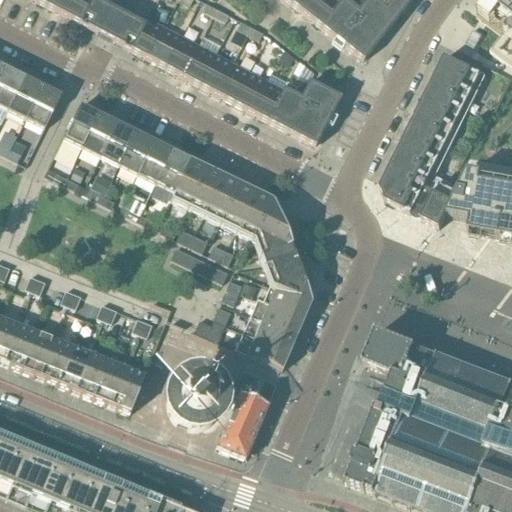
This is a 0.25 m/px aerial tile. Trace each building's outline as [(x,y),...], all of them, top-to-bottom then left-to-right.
[(27,0),(27,1),(44,10),(49,0),(27,0)] [(49,0),(44,10),(45,11),(61,19),(71,0),(49,0)] [(71,0),(61,19),(79,29),(94,0),(71,0)] [(121,10),(102,0),(94,0),(79,29),(104,42),(121,10)] [(190,0),(179,0),(178,4),(189,9),(193,2),(190,0)] [(278,0),(289,8),(296,0),(278,0)] [(296,0),(289,8),(305,20),(320,0),(296,0)] [(320,32),(342,4),(336,0),(320,0),(305,20),(320,32)] [(395,24),(407,9),(395,0),(368,0),(367,2),(395,24)] [(395,0),(407,9),(413,0),(395,0)] [(448,214),(445,220),(446,220),(453,222),(463,223),(469,225),(469,227),(467,237),(511,245),(511,0),(491,0),(476,20),(486,28),(502,40),(490,55),(511,72),(511,174),(496,172),(471,168),(467,177),(464,181),(457,197),(448,214)] [(320,32),(356,61),(362,66),(395,24),(367,2),(356,15),(342,4),(320,32)] [(208,29),(212,21),(216,14),(200,5),(196,13),(201,16),(197,24),(208,29)] [(145,22),(138,18),(121,10),(104,42),(128,55),(145,22)] [(216,14),(212,21),(230,31),(234,23),(216,14)] [(128,55),(131,56),(146,64),(163,32),(145,22),(128,55)] [(246,39),(250,32),(239,26),(235,34),(246,39)] [(180,41),(163,32),(146,64),(163,73),(180,41)] [(250,32),(246,39),(258,45),(262,37),(250,32)] [(481,38),(473,33),(465,47),(474,52),(481,38)] [(163,73),(171,77),(181,82),(197,50),(180,41),(163,73)] [(215,59),(197,50),(181,82),(198,91),(215,59)] [(444,61),(380,192),(384,205),(439,232),(445,220),(448,214),(457,197),(449,193),(428,183),(479,79),(478,78),(483,68),(483,67),(457,54),(451,65),(444,61)] [(198,91),(206,95),(215,100),(232,68),(215,59),(198,91)] [(215,100),(224,104),(232,109),(249,77),(232,68),(215,100)] [(22,82),(4,73),(0,80),(0,112),(6,115),(22,82)] [(232,109),(241,113),(249,118),(266,85),(249,77),(232,109)] [(40,91),(22,82),(6,115),(24,125),(40,91)] [(283,94),(266,85),(249,118),(266,127),(283,94)] [(266,127),(310,149),(311,150),(315,149),(339,103),(307,87),(299,103),(283,94),(266,127)] [(59,101),(40,91),(24,125),(43,134),(59,101)] [(62,143),(70,147),(81,153),(97,120),(78,110),(62,143)] [(116,129),(97,120),(81,153),(99,162),(116,129)] [(134,138),(122,132),(116,129),(99,162),(117,171),(134,138)] [(152,147),(134,138),(117,171),(136,180),(152,147)] [(170,156),(152,147),(136,180),(154,189),(170,156)] [(0,159),(5,162),(9,155),(0,150),(0,159)] [(9,155),(5,162),(16,167),(19,160),(9,155)] [(189,165),(179,160),(170,156),(154,189),(172,198),(189,165)] [(268,291),(309,308),(310,308),(271,205),(189,165),(172,198),(169,205),(252,246),(268,290),(268,291)] [(75,171),(69,183),(79,187),(84,176),(75,171)] [(62,190),(66,183),(55,178),(51,185),(62,190)] [(96,179),(90,192),(103,199),(110,185),(96,179)] [(66,183),(62,190),(73,195),(76,188),(66,183)] [(99,208),(102,201),(91,196),(88,203),(99,208)] [(135,226),(139,219),(144,208),(127,199),(118,218),(135,226)] [(102,201),(99,208),(109,214),(113,206),(102,201)] [(139,219),(135,226),(146,232),(150,225),(139,219)] [(158,238),(171,244),(177,233),(164,226),(158,238)] [(175,246),(201,258),(206,247),(180,234),(175,246)] [(207,262),(226,271),(232,259),(213,250),(207,262)] [(169,264),(221,289),(227,278),(175,253),(169,264)] [(1,270),(0,271),(0,284),(3,286),(8,273),(1,270)] [(31,297),(36,284),(29,281),(24,294),(31,297)] [(36,284),(31,297),(39,300),(44,287),(36,284)] [(241,291),(229,286),(226,292),(238,297),(241,291)] [(302,325),(309,308),(268,291),(261,306),(256,304),(256,305),(302,325)] [(220,306),(232,311),(238,297),(226,292),(220,306)] [(67,311),(72,298),(65,295),(59,308),(67,311)] [(72,298),(67,311),(74,314),(80,301),(72,298)] [(295,342),(302,325),(256,305),(248,321),(295,342)] [(103,326),(108,313),(100,310),(95,323),(103,326)] [(215,319),(227,324),(229,317),(218,312),(215,319)] [(108,313),(103,326),(110,329),(115,316),(108,313)] [(227,324),(215,319),(212,326),(224,331),(227,324)] [(248,321),(241,338),(288,358),(295,342),(248,321)] [(0,368),(2,369),(18,330),(0,323),(0,368)] [(138,340),(143,327),(136,324),(131,337),(138,340)] [(224,331),(212,326),(211,325),(209,330),(197,325),(192,338),(216,348),(224,331)] [(143,327),(138,340),(146,343),(151,330),(143,327)] [(2,369),(20,376),(36,338),(18,330),(2,369)] [(345,489),(405,511),(511,511),(511,395),(510,395),(511,389),(500,384),(495,382),(452,366),(435,359),(435,360),(431,358),(375,336),(367,356),(365,360),(362,369),(364,369),(365,370),(392,380),(389,387),(385,398),(384,398),(378,412),(378,413),(375,412),(374,415),(360,449),(358,456),(357,457),(356,456),(350,471),(352,472),(347,483),(347,484),(345,488),(345,489)] [(20,376),(38,383),(53,345),(36,338),(20,376)] [(234,356),(247,361),(281,376),(288,358),(241,338),(234,356)] [(38,383),(56,391),(71,352),(53,345),(38,383)] [(56,391),(74,398),(89,359),(71,352),(56,391)] [(74,398),(91,405),(107,366),(89,359),(74,398)] [(91,405),(109,412),(125,373),(107,366),(91,405)] [(109,412),(128,419),(144,381),(125,373),(109,412)] [(264,411),(273,390),(241,376),(232,398),(236,400),(236,399),(264,411)] [(218,401),(217,397),(216,395),(215,394),(213,391),(210,389),(207,386),(205,385),(202,384),(198,382),(194,382),(189,382),(185,383),(182,384),(178,386),(175,389),(172,392),(170,395),(168,399),(167,403),(166,407),(166,411),(167,415),(168,419),(170,423),(173,426),(174,428),(176,429),(179,432),(183,433),(187,435),(190,435),(194,435),(198,435),(202,433),(206,432),(209,429),(212,427),(215,423),(217,420),(218,417),(219,414),(219,410),(219,405),(218,401)] [(265,411),(264,411),(236,399),(236,400),(214,453),(243,465),(265,411)] [(0,488),(22,497),(18,506),(32,511),(36,503),(57,511),(168,511),(99,483),(35,456),(0,441),(0,488)]
